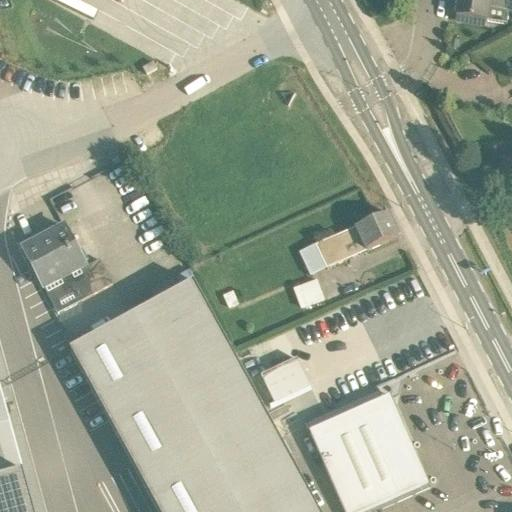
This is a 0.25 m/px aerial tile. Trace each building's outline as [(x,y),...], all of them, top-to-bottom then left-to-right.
[(511,0),(458,0),(455,17),(474,20),(505,25),(507,13),(511,13),(511,0)] [(147,77),(158,71),(153,63),(142,70),(147,77)] [(274,123),(168,177),(201,241),(307,187),(274,123)] [(367,253),(399,238),(389,215),(357,229),(316,247),(327,270),(346,261),(341,250),(362,241),(367,253)] [(35,249),(25,254),(45,290),(58,315),(83,302),(113,286),(100,261),(87,268),(86,267),(80,270),(70,251),(75,248),(64,228),(33,245),(35,249)] [(315,283),(313,284),(295,290),(302,309),(323,302),(316,283),(315,283)] [(319,511),(194,285),(70,353),(158,511),(319,511)] [(311,390),(301,368),(298,361),(261,378),(275,407),(311,390)] [(0,480),(22,475),(0,393),(0,480)] [(343,511),(379,511),(423,492),(403,448),(410,444),(394,408),(386,411),(379,395),(306,428),(343,511)] [(0,511),(35,511),(27,478),(0,485),(0,511)]
